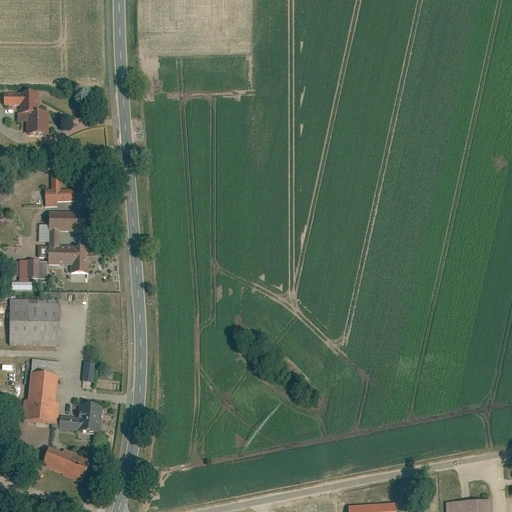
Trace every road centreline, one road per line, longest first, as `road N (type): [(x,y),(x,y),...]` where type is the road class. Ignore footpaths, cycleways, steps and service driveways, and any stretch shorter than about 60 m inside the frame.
road 1 (secondary): [(117,511),(140,354),(118,0)]
road 2 (residential): [(511,451),(217,511)]
